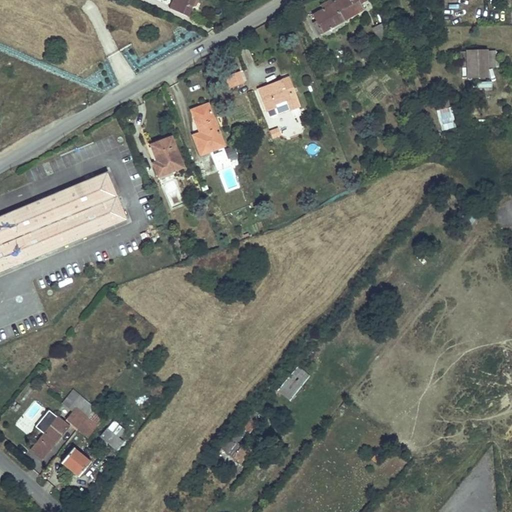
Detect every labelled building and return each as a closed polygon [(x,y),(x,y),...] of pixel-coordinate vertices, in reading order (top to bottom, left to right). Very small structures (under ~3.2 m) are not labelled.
[(173,0),(169,10),(187,18),(191,9),(195,7),(198,3),(196,0),(173,0)] [(335,5),(331,0),(326,0),(320,4),(324,11),(335,5)] [(343,0),(335,5),(344,22),(364,11),(360,3),(366,0),(343,0)] [(344,22),(335,5),(324,11),(317,14),(320,23),(314,26),(319,35),(344,22)] [(372,30),(379,47),(389,43),(388,41),(392,39),(390,34),(386,35),(382,25),(372,30)] [(325,75),(335,70),(326,47),(315,52),(325,75)] [(487,50),(465,51),(466,64),(471,64),(488,63),(487,50)] [(495,50),(487,50),(488,63),(488,68),(496,67),(496,63),(495,50)] [(466,64),(465,51),(457,51),(457,64),(457,66),(466,66),(466,64)] [(471,64),(466,64),(466,66),(466,78),(488,77),(488,68),(488,63),(471,64)] [(243,83),(239,72),(223,77),(227,89),(243,83)] [(289,76),(258,87),(265,108),(273,105),(272,102),(285,98),(289,109),(299,106),(289,76)] [(447,96),(436,100),(439,109),(449,106),(447,96)] [(194,133),(202,153),(224,144),(207,102),(194,108),(203,129),(197,131),(194,133)] [(203,129),(194,108),(188,110),(197,131),(203,129)] [(271,135),(280,132),(277,126),(269,129),(271,135)] [(183,166),(172,137),(151,145),(158,163),(152,165),(156,177),(183,166)] [(226,143),(231,156),(237,154),(232,141),(226,143)] [(0,272),(131,225),(114,178),(0,219),(0,272)] [(235,277),(229,284),(236,290),(242,282),(235,277)] [(277,390),(289,399),(309,374),(297,364),(277,390)] [(98,401),(76,384),(64,398),(77,409),(67,420),(77,427),(98,401)] [(344,400),(340,406),(344,409),(348,404),(344,400)] [(110,412),(98,401),(77,427),(89,438),(110,412)] [(32,449),(44,458),(69,426),(49,410),(36,426),(45,433),(32,449)] [(246,432),(247,433),(257,422),(251,417),(253,415),(250,413),(240,425),(246,432)] [(110,430),(103,438),(118,450),(125,442),(118,436),(125,429),(118,423),(112,431),(110,430)] [(222,447),(240,463),(249,451),(237,442),(246,432),(240,425),(222,447)] [(91,462),(71,445),(60,459),(80,475),(91,462)]
